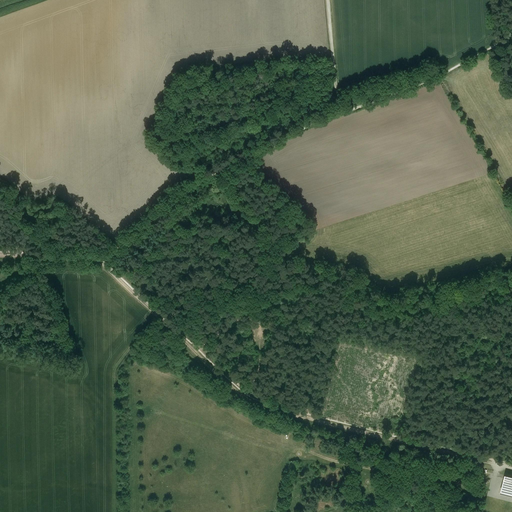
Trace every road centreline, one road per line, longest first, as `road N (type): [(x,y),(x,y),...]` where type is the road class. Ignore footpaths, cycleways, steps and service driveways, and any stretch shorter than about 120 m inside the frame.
road 1 (track): [(98,261),(260,405),(511,467)]
road 2 (track): [(98,261),(280,139),(440,75),(511,36)]
